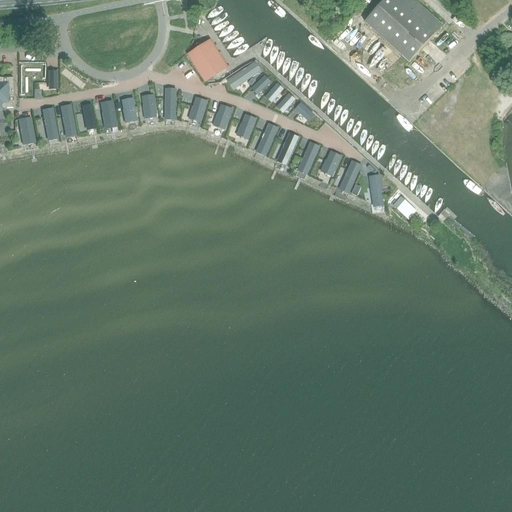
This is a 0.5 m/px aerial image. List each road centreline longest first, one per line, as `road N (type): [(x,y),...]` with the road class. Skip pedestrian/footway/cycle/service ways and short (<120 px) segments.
road 1 (unclassified): [(159,5),(155,53),(127,76),(87,68),(71,55),(62,29)]
road 2 (unclassified): [(404,104),(511,10)]
